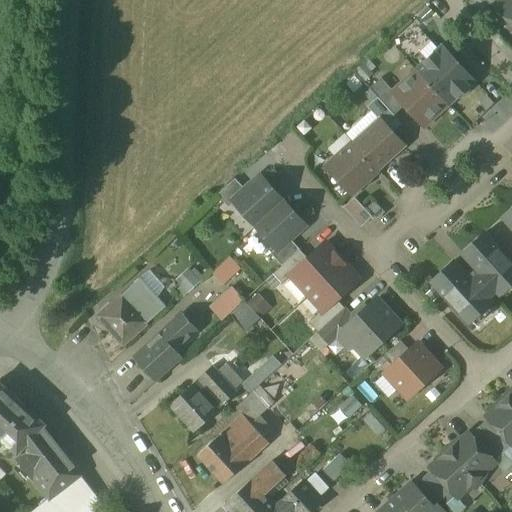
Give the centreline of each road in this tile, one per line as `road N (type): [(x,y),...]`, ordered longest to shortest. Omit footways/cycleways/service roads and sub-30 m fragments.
road 1 (residential): [(11,332),(48,280),(68,210),(72,0)]
road 2 (residential): [(163,511),(118,430),(11,332)]
road 3 (residential): [(370,256),(479,378),(511,348)]
road 4 (residential): [(511,122),(370,256)]
road 5 (residential): [(279,155),(370,256)]
